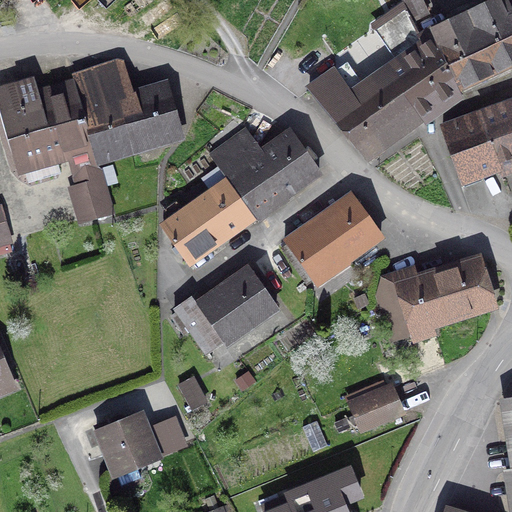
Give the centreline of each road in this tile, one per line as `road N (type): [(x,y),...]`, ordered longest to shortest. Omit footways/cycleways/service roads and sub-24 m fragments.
road 1 (residential): [(511,259),(418,218),(308,127),(244,88),(144,52),(66,40),(0,46)]
road 2 (residential): [(423,511),(511,352)]
